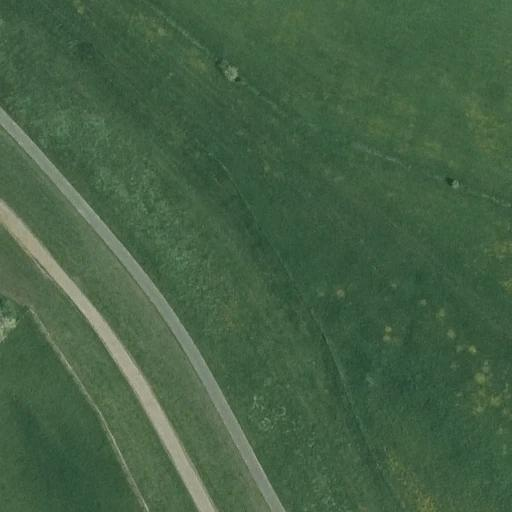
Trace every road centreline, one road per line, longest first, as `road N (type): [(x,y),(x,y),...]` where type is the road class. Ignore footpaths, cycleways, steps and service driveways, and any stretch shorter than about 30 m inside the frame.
road 1 (track): [(280,511),(189,344),(111,234),(0,109)]
road 2 (track): [(0,209),(120,351),(207,511)]
